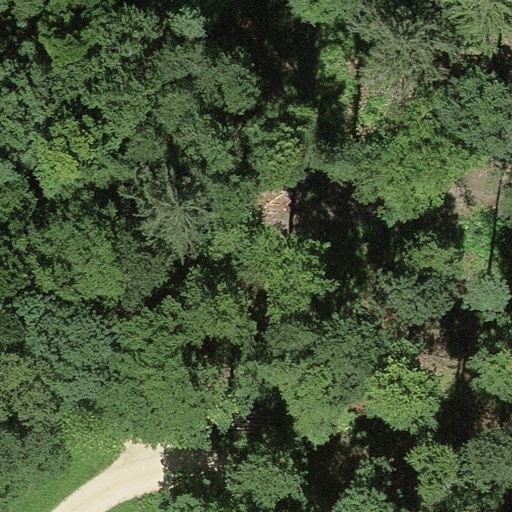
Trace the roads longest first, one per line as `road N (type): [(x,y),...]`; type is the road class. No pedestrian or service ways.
road 1 (track): [(145,461),(438,214),(511,205)]
road 2 (track): [(82,511),(145,461),(280,476),(351,511)]
